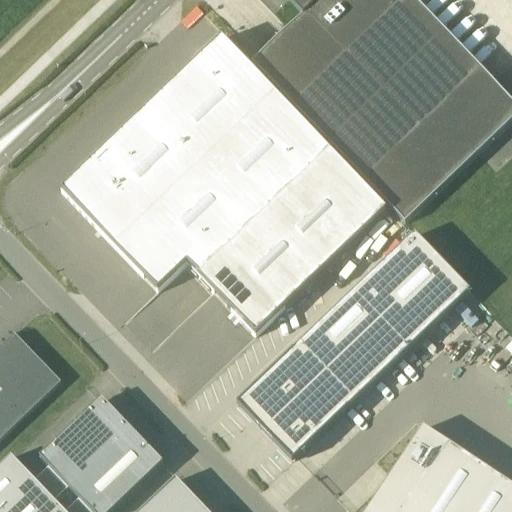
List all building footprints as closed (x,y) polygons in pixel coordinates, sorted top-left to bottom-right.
[(296,0),(308,12),(253,64),(406,224),(511,123),(511,101),(415,0),(296,0)] [(330,151),(236,53),(67,215),(148,300),(187,264),(199,277),(330,151)] [(331,154),(200,280),(256,339),(388,213),(331,154)] [(418,238),(242,406),(295,463),(472,295),(418,238)] [(90,511),(114,511),(163,465),(116,416),(114,418),(100,402),(40,459),(90,511)] [(511,511),(511,499),(432,444),(384,511),(511,511)] [(62,511),(16,463),(12,459),(10,461),(0,470),(0,511),(62,511)] [(205,511),(177,482),(145,511),(205,511)]
